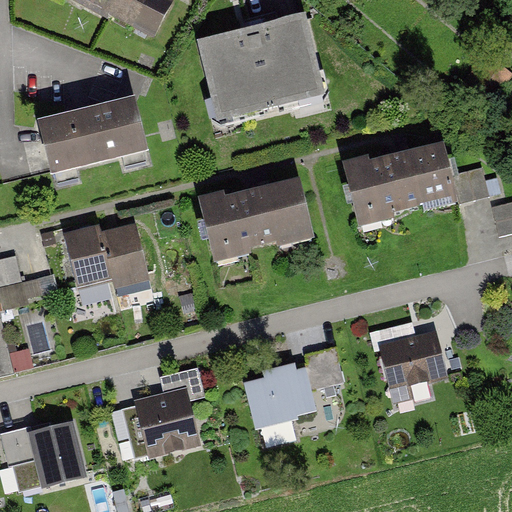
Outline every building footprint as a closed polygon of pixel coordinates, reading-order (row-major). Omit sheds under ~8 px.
[(174,0),(173,0),(80,0),(78,6),(155,41),(174,0)] [(294,30),(197,53),(214,127),(312,104),(294,30)] [(511,85),(511,81),(486,61),(461,93),(489,115),(511,85)] [(129,110),(31,133),(42,182),(140,159),(129,110)] [(354,235),(454,210),(440,154),(374,171),(372,165),(338,174),(354,235)] [(211,269),(317,242),(303,187),(224,207),(223,203),(196,210),(211,269)] [(511,206),(494,210),(500,237),(511,234),(511,206)] [(154,285),(139,230),(101,240),(114,288),(116,295),(154,285)] [(101,240),(99,232),(61,242),(75,298),(114,288),(101,240)] [(0,293),(21,288),(14,255),(0,258),(0,381),(14,378),(0,316),(0,293)] [(440,334),(384,347),(396,399),(451,387),(440,334)] [(336,357),(243,382),(257,435),(320,418),(314,395),(344,387),(336,357)] [(203,365),(161,377),(167,395),(180,391),(185,408),(214,399),(203,365)] [(167,395),(131,407),(147,457),(195,442),(185,408),(180,391),(167,395)] [(66,420),(25,429),(38,488),(79,479),(66,420)]
